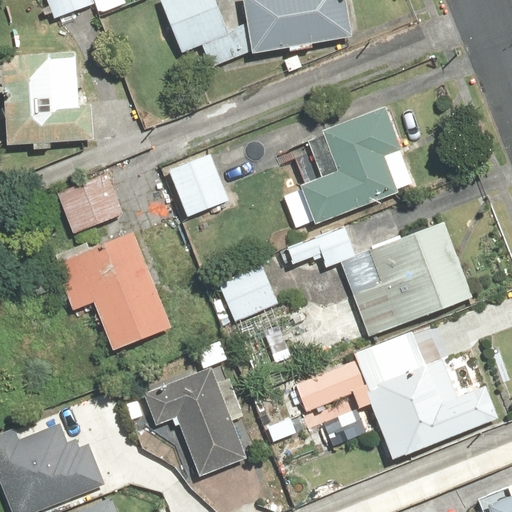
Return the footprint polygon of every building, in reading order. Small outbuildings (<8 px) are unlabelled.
[(134,0),(53,0),(61,18),(102,1),(108,14),(136,2),(134,0)] [(224,0),(167,0),(189,53),(210,44),(218,63),(252,49),(242,23),(235,26),(224,0)] [(350,0),(249,0),(257,53),(356,40),(350,0)] [(83,48),(10,49),(12,144),(97,142),(96,100),(84,101),(83,48)] [(303,183),(322,228),(409,192),(393,154),(412,146),(393,100),(311,133),(327,173),(303,183)] [(169,168),(189,217),(235,198),(215,149),(169,168)] [(61,187),(79,230),(130,209),(112,166),(61,187)] [(355,289),(374,337),(480,294),(448,216),(372,247),(385,277),(355,289)] [(137,223),(57,255),(80,310),(100,302),(120,350),(179,326),(137,223)] [(332,268),(345,263),(364,256),(351,224),(292,248),(300,267),(327,256),(332,268)] [(220,279),(237,319),(284,300),(267,260),(220,279)] [(257,374),(299,358),(287,326),(246,342),(257,374)] [(297,377),(310,410),(375,383),(361,351),(297,377)] [(441,355),(379,380),(410,455),(506,416),(491,379),(457,393),(441,355)] [(218,364),(150,391),(164,425),(180,419),(203,474),(254,453),(218,364)] [(0,428),(0,470),(16,511),(20,511),(106,479),(90,439),(82,443),(78,433),(68,436),(61,419),(19,436),(14,423),(0,428)] [(511,496),(493,503),(496,511),(511,511),(511,482),(511,483),(511,485),(511,496)] [(62,511),(119,511),(113,494),(62,511)]
